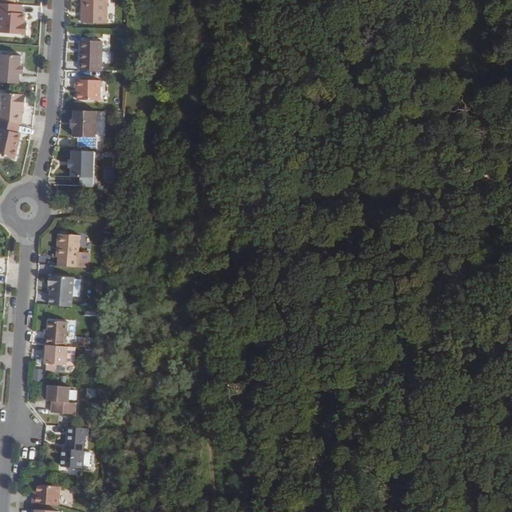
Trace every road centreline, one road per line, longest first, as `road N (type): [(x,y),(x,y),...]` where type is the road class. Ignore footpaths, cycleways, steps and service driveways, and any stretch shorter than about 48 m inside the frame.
road 1 (track): [(217,511),(195,316),(209,0)]
road 2 (residential): [(1,511),(28,230)]
road 3 (track): [(511,176),(264,195)]
road 4 (track): [(264,195),(47,207)]
road 5 (residential): [(58,0),(53,124),(35,192)]
